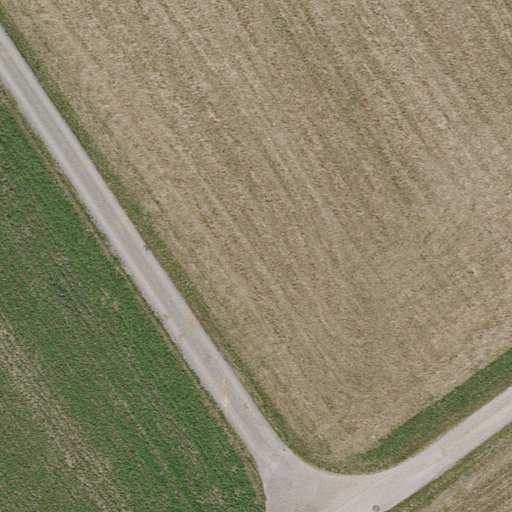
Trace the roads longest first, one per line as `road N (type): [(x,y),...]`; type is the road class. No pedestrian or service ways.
road 1 (track): [(0,22),(341,511)]
road 2 (track): [(367,511),(511,414)]
